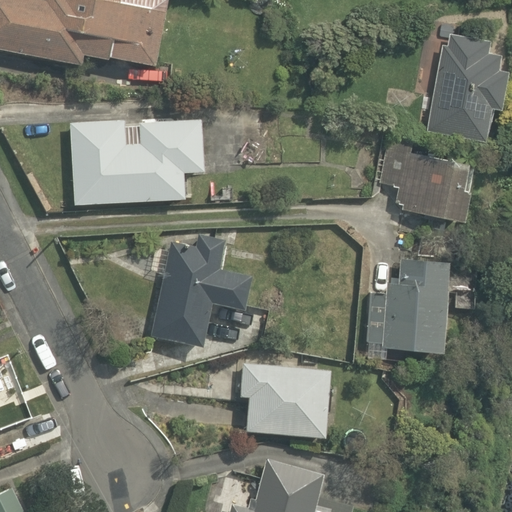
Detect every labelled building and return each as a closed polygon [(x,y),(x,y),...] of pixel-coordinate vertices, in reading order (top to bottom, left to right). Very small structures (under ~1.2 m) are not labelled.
[(45,0),(45,1),(40,0),(0,0),(0,49),(80,65),(82,55),(107,60),(107,57),(154,66),(166,0),(45,0)] [(490,50),(493,39),(447,30),(425,129),(487,143),(495,107),(506,110),(508,103),(511,103),(511,66),(502,64),(504,53),(490,50)] [(201,117),(138,121),(140,143),(125,144),(124,119),(68,122),(74,204),(184,197),(182,171),(204,170),(201,117)] [(465,220),(472,186),(467,185),(472,160),(405,146),(393,205),(465,220)] [(195,245),(170,240),(150,334),(202,345),(211,301),(245,308),(252,274),(218,267),(224,238),(198,233),(195,245)] [(441,351),(444,265),(397,263),(397,281),(386,281),(385,297),(373,297),(371,348),(441,351)] [(329,369),(242,362),(240,395),(248,396),(246,429),(324,435),(329,369)] [(317,495),(323,471),(266,457),(255,499),(250,497),(248,507),(232,503),(229,511),(350,511),(353,504),(317,495)] [(0,511),(24,511),(12,486),(0,492),(0,511)]
